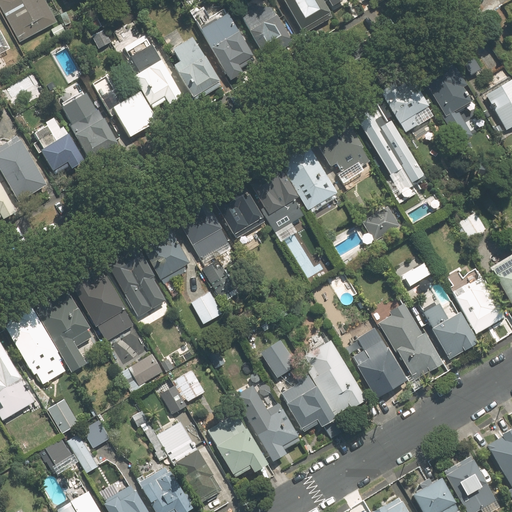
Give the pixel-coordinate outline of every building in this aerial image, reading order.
[(0,0),(0,9),(19,43),(56,22),(43,0),(0,0)] [(285,0),(304,31),(331,15),(321,0),(285,0)] [(266,58),(291,42),(271,9),(253,5),(239,14),(266,58)] [(239,66),(253,58),(227,16),(215,23),(213,19),(198,27),(230,80),(243,72),(239,66)] [(192,97),(219,80),(192,37),(171,49),(179,61),(172,65),(192,97)] [(167,104),(181,96),(151,45),(129,57),(139,73),(133,76),(150,105),(163,97),(167,104)] [(85,74),(65,46),(51,55),(71,83),(85,74)] [(456,111),(469,104),(460,87),(462,86),(449,63),(423,78),(444,115),(442,116),(458,143),(470,135),(456,111)] [(138,93),(124,101),(108,74),(92,83),(111,115),(114,113),(129,137),(155,122),(138,93)] [(485,94),(505,129),(511,125),(511,78),(485,94)] [(382,92),(405,132),(417,125),(411,116),(426,107),(412,83),(397,91),(394,85),(382,92)] [(90,158),(116,143),(88,94),(62,109),(90,158)] [(376,96),(363,114),(356,119),(399,191),(411,185),(410,183),(422,176),(387,115),(388,114),(377,95),(376,96)] [(70,169),(83,162),(62,127),(59,128),(53,117),(32,130),(43,149),(40,150),(51,171),(66,162),(70,169)] [(346,121),(314,140),(330,167),(335,164),(340,174),(357,164),(359,167),(370,161),(346,121)] [(0,171),(18,202),(46,186),(19,139),(0,149),(0,171)] [(278,160),(307,210),(335,194),(306,144),(278,160)] [(247,179),(264,208),(261,210),(274,232),(303,215),(293,199),(296,198),(276,163),(247,179)] [(212,200),(233,235),(262,218),(242,183),(212,200)] [(0,187),(0,216),(2,220),(15,213),(0,187)] [(178,220),(200,257),(227,241),(206,204),(178,220)] [(387,206),(361,221),(373,241),(399,226),(387,206)] [(470,240),(485,232),(475,214),(460,222),(470,240)] [(159,280),(189,263),(166,225),(153,232),(158,241),(142,250),(159,280)] [(138,317),(165,302),(133,248),(107,264),(138,317)] [(422,279),(431,273),(418,254),(392,272),(410,298),(427,286),(422,279)] [(511,306),(511,255),(490,268),(511,306)] [(239,294),(219,260),(203,269),(223,303),(239,294)] [(475,334),(504,317),(477,271),(448,287),(475,334)] [(101,273),(74,289),(104,341),(132,325),(101,273)] [(67,291),(35,309),(72,372),(87,363),(72,338),(89,329),(67,291)] [(190,303),(202,324),(221,314),(208,292),(190,303)] [(413,380),(442,364),(423,332),(421,334),(404,304),(388,313),(390,316),(378,323),(395,354),(397,353),(413,380)] [(449,360),(476,344),(458,312),(446,319),(437,304),(422,313),(449,360)] [(32,310),(5,326),(33,375),(36,373),(41,382),(63,370),(57,361),(61,359),(32,310)] [(375,399),(406,381),(375,327),(357,337),(364,350),(352,357),(357,365),(356,366),(375,399)] [(276,378),(295,366),(279,340),(260,352),(276,378)] [(363,401),(329,341),(301,357),(335,417),(363,401)] [(0,346),(0,395),(22,383),(0,346)] [(213,370),(225,364),(219,350),(206,356),(213,370)] [(161,371),(150,354),(127,368),(137,385),(161,371)] [(168,359),(161,363),(166,371),(173,368),(168,359)] [(175,380),(187,401),(203,392),(191,371),(175,380)] [(319,427),(333,419),(310,378),(280,394),(301,430),(316,421),(319,427)] [(234,396),(271,460),(285,453),(282,447),(296,439),(276,404),(266,410),(252,385),(234,396)] [(158,393),(171,415),(184,407),(171,386),(158,393)] [(63,399),(48,408),(62,432),(78,423),(63,399)] [(235,413),(208,429),(233,473),(248,465),(253,472),(265,465),(235,413)] [(81,430),(92,449),(108,439),(97,420),(81,430)] [(158,434),(196,500),(216,489),(209,477),(211,476),(179,422),(158,434)] [(511,427),(484,445),(511,489),(506,491),(511,500),(511,427)] [(33,452),(49,440),(42,430),(26,442),(33,452)] [(67,441),(86,473),(96,467),(77,436),(67,441)] [(55,467),(72,458),(61,439),(44,449),(55,467)] [(481,511),(490,511),(500,507),(471,454),(443,469),(466,511),(476,511),(480,510),(481,511)] [(174,511),(186,511),(191,509),(166,465),(137,482),(154,511),(169,511),(173,510),(174,511)] [(460,511),(441,476),(429,482),(427,478),(417,484),(420,489),(412,494),(422,511),(460,511)] [(147,511),(133,487),(103,504),(107,511),(147,511)] [(405,511),(397,496),(369,511),(405,511)] [(59,509),(60,511),(96,511),(94,507),(84,511),(76,511),(71,502),(59,509)]
